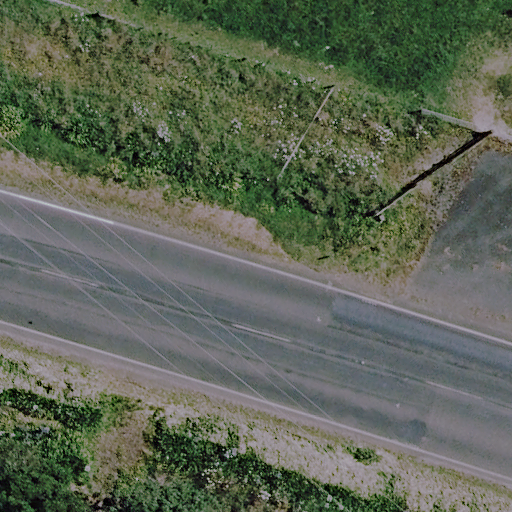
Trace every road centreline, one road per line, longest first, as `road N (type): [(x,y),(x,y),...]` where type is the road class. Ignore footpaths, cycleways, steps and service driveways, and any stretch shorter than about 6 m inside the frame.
road 1 (tertiary): [(511,414),(331,347),(0,261)]
road 2 (track): [(0,57),(511,207)]
